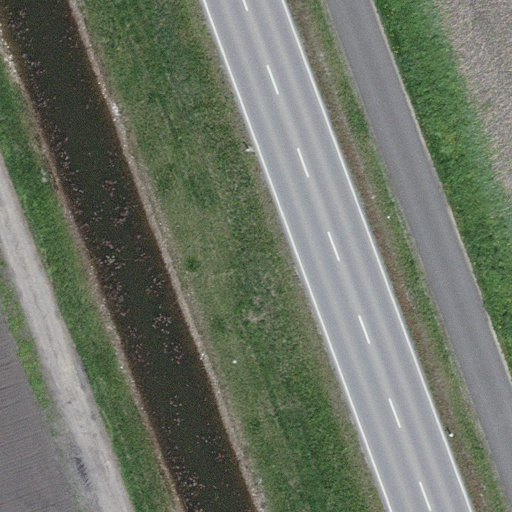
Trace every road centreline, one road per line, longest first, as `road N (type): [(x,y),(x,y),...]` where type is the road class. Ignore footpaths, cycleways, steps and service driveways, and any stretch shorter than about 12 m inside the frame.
road 1 (primary): [(428,511),(242,0)]
road 2 (track): [(511,444),(349,0)]
road 3 (track): [(113,511),(0,202)]
